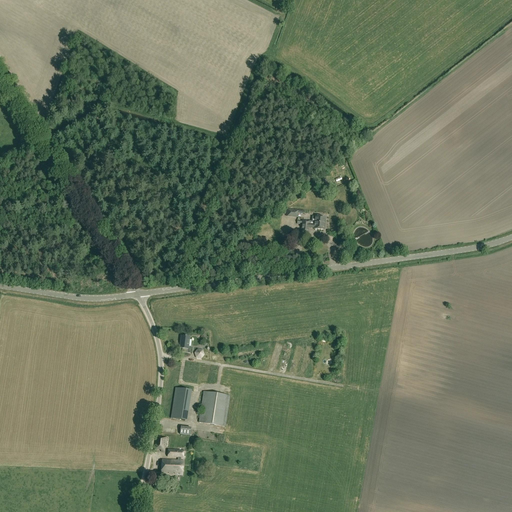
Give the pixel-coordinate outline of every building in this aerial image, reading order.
[(330,190),(326,179),(316,182),(318,187),(323,185),(325,191),(330,190)] [(298,210),(287,209),(286,216),(287,216),(287,217),(298,218),(298,211),(298,210)] [(303,221),(301,233),(308,234),(309,228),(314,228),(314,229),(324,230),(326,218),(315,216),(315,217),(312,217),(312,222),(310,221),(303,221)] [(190,337),(182,336),(180,348),(183,348),(182,352),(191,353),(191,347),(189,347),(190,337)] [(196,358),(202,359),(205,355),(204,350),(198,349),(194,353),(196,358)] [(171,418),(185,421),(190,390),(176,388),(171,418)] [(199,423),(226,427),(230,396),(204,392),(199,423)] [(190,436),(191,428),(181,427),(180,434),(190,436)] [(164,452),(166,437),(163,437),(160,437),(160,436),(156,436),(154,450),(158,451),(158,448),(161,449),(161,451),(164,452)] [(184,451),(168,450),(168,457),(178,458),(178,460),(162,460),(162,474),(183,475),(184,461),(181,461),(181,458),(184,458),(184,451)]
